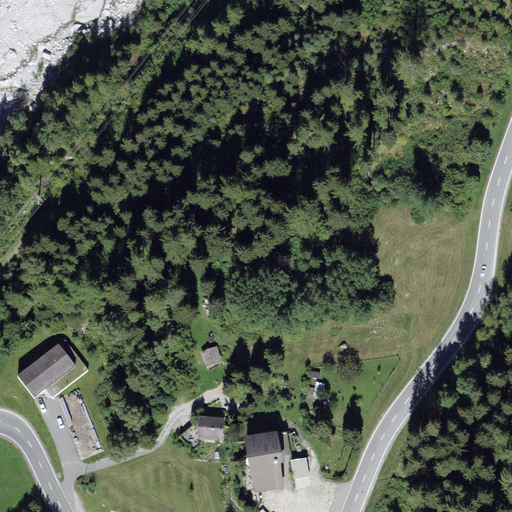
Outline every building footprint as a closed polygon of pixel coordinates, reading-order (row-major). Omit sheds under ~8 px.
[(65,339),(18,375),(35,397),(46,388),(53,398),(89,370),(65,339)] [(217,346),(200,352),(208,372),(219,366),(218,363),(222,362),(217,346)] [(225,418),(199,416),(197,438),(223,440),(225,418)] [(277,430),(244,436),(255,493),(285,488),(280,464),(284,463),(277,430)] [(309,476),(306,459),(290,461),(292,479),(309,476)]
